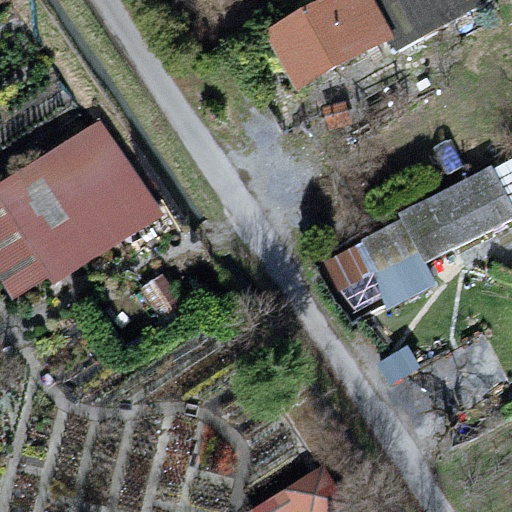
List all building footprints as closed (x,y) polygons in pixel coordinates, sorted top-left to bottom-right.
[(368,0),(328,0),(274,29),(302,81),(387,36),(368,0)] [(479,0),(368,0),(387,36),(393,46),(479,0)] [(103,125),(2,188),(57,275),(158,212),(103,125)] [(403,215),(408,225),(330,264),(351,305),(384,288),(391,300),(432,280),(421,258),(510,213),(489,171),(403,215)] [(183,305),(162,276),(146,288),(167,317),(183,305)] [(417,365),(407,348),(382,363),(392,379),(417,365)] [(325,511),(344,499),(323,468),(257,511),(290,511),(298,506),(302,511),(325,511)]
